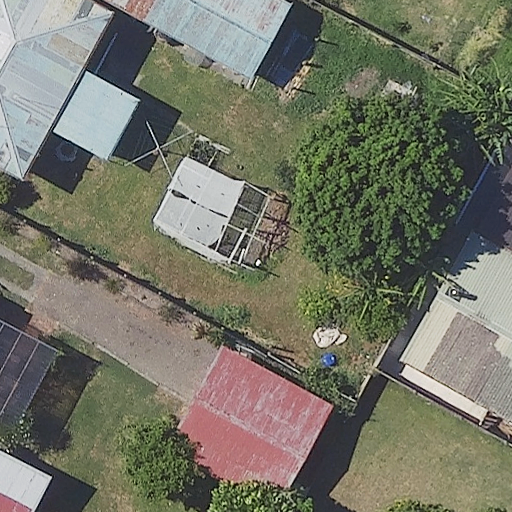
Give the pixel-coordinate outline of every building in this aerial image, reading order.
[(0,0),(0,161),(17,172),(48,120),(103,153),(137,96),(77,60),(111,3),(297,115),(344,38),(280,0),(0,0)] [(511,25),(481,9),(448,67),(511,103),(511,25)] [(511,250),(469,228),(400,355),(511,415),(511,250)] [(326,398),(216,342),(165,441),(275,498),(326,398)] [(36,511),(58,469),(0,439),(0,511),(36,511)]
